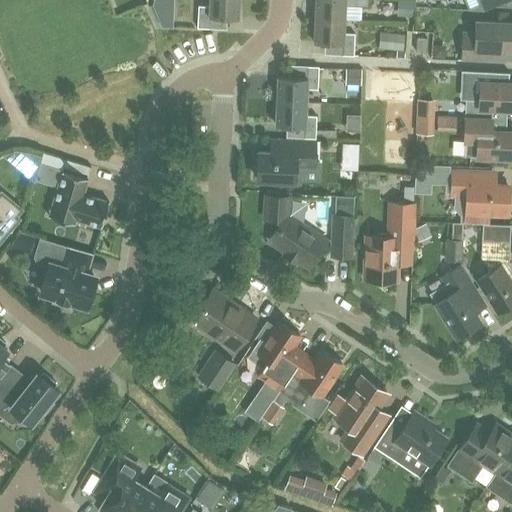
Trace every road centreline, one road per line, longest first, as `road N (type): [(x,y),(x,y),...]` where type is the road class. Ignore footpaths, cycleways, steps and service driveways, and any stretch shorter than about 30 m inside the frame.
road 1 (residential): [(511,349),(483,370),(431,372),(337,308),(293,298),(232,256),(215,223),(225,75)]
road 2 (residential): [(225,75),(198,77),(161,107),(127,322),(96,374)]
road 3 (residential): [(96,374),(17,486)]
road 4 (residential): [(96,374),(0,295)]
